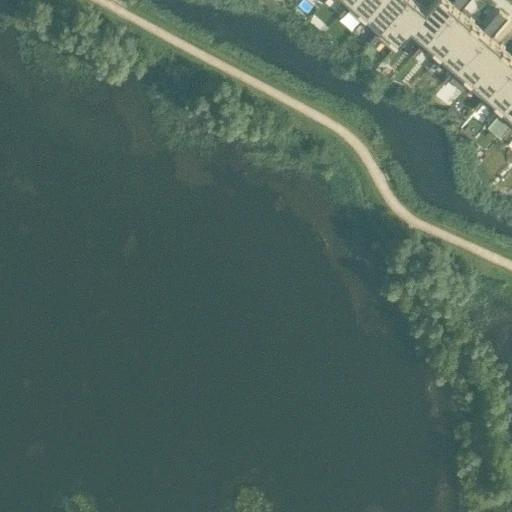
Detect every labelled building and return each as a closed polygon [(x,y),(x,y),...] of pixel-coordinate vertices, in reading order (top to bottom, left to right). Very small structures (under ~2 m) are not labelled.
[(355,0),(369,11),(378,0),(355,0)] [(378,0),(369,11),(384,25),(405,0),(378,0)] [(405,0),(384,25),(400,39),(413,24),(429,6),(428,5),(422,0),(405,0)] [(429,6),(413,24),(428,37),(457,4),(453,1),(452,0),(433,0),(428,5),(429,6)] [(457,4),(428,37),(443,50),(472,17),(461,7),(457,4)] [(500,9),(494,16),(497,19),(494,23),(498,27),(508,16),(500,9)] [(494,16),(484,27),(488,31),(491,34),(498,27),(494,23),(497,19),(494,16)] [(472,17),(443,50),(459,64),(488,31),(484,27),(472,17)] [(488,31),(459,64),(474,77),(503,44),(491,34),(488,31)] [(511,51),(503,44),(474,77),(489,91),(511,64),(511,51)] [(511,64),(489,91),(505,104),(511,95),(511,64)]
